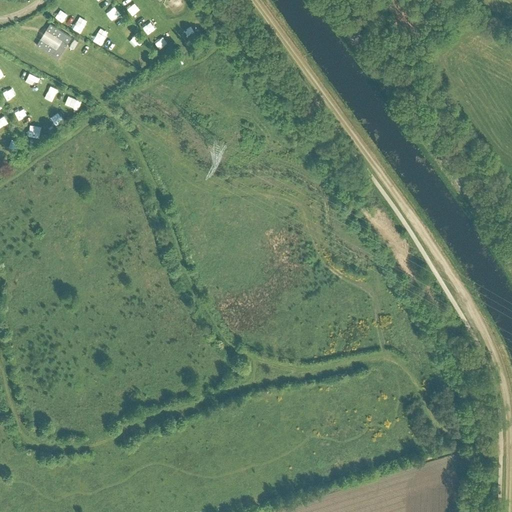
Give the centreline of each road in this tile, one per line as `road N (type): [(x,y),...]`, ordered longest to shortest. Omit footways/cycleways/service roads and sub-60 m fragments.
road 1 (track): [(507,511),(507,400),(490,346),(430,245),(253,0)]
road 2 (tertiary): [(511,257),(328,0)]
